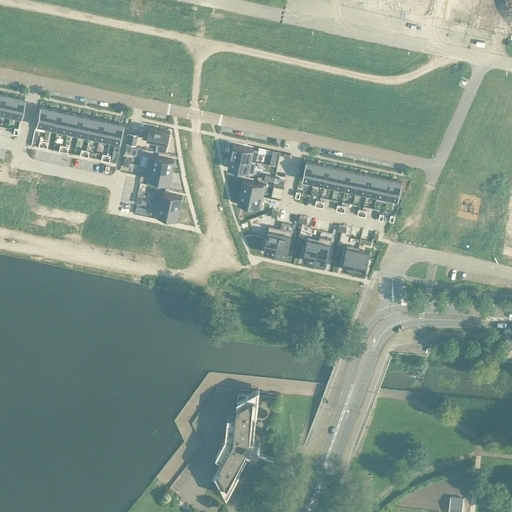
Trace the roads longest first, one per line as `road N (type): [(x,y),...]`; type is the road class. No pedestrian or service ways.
road 1 (unknown): [(511,87),(481,101),(21,0)]
road 2 (track): [(0,241),(198,280),(220,252),(188,115)]
road 3 (residential): [(0,75),(300,138)]
road 4 (unclassified): [(483,57),(202,0)]
road 5 (residential): [(300,138),(285,207),(384,227)]
road 6 (residential): [(300,138),(437,167)]
road 7 (secondary): [(311,511),(354,392)]
